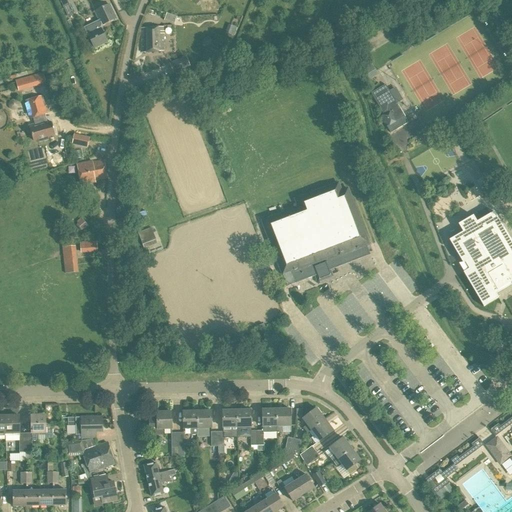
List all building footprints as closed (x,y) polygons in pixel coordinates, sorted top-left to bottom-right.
[(78,12),(72,0),(59,0),(68,17),(78,12)] [(94,48),(107,42),(100,27),(100,25),(116,18),(109,4),(94,11),(99,21),(84,28),(94,48)] [(142,52),(164,51),(163,27),(140,28),(142,52)] [(187,56),(174,61),(177,69),(190,64),(187,56)] [(377,67),(369,70),(373,81),(381,78),(377,67)] [(19,91),(46,84),(43,73),(16,80),(19,91)] [(390,133),(408,122),(385,85),(371,93),(384,115),(381,117),(390,133)] [(42,117),(42,116),(47,115),(44,106),(52,104),(49,94),(25,101),(30,120),(35,118),(35,119),(34,120),(35,124),(29,126),(34,141),(48,137),(43,117),(42,117)] [(80,135),(74,134),(72,144),(78,145),(80,135)] [(108,179),(104,160),(92,163),(92,161),(77,164),(81,185),(95,183),(95,181),(108,179)] [(489,187),(483,177),(476,181),(482,191),(489,187)] [(317,283),(334,277),(331,270),(370,255),(365,241),(367,240),(348,188),(341,191),(338,183),(295,199),(298,207),(262,221),(287,287),(289,286),(295,301),(316,293),(311,277),(314,276),(317,283)] [(458,224),(463,232),(449,240),(463,263),(465,263),(469,269),(463,273),(483,307),(498,298),(496,294),(511,284),(511,242),(494,212),(477,222),(473,216),(458,224)] [(82,219),(77,224),(82,230),(87,225),(82,219)] [(144,249),(157,244),(151,227),(137,233),(144,249)] [(81,252),(97,251),(96,242),(80,243),(81,252)] [(65,274),(78,272),(75,246),(62,247),(65,274)] [(381,276),(367,286),(381,306),(395,296),(381,276)] [(341,307),(353,326),(368,316),(356,297),(341,307)] [(323,320),(329,330),(335,326),(329,317),(323,320)] [(311,430),(325,420),(316,408),(303,418),(308,425),(303,428),(307,433),(311,430)] [(277,427),(276,427),(276,433),(283,432),(282,427),(291,426),(290,409),(276,410),(277,427)] [(223,428),(238,427),(237,410),(223,411),(223,428)] [(237,410),(238,427),(251,427),(251,410),(237,410)] [(263,427),(276,427),(277,427),(276,410),(262,410),(263,427)] [(191,435),(197,435),(198,435),(197,411),(183,412),(183,428),(191,428),(191,435)] [(198,435),(197,435),(197,437),(209,437),(208,428),(212,428),(211,411),(197,411),(198,435)] [(150,432),(158,432),(158,429),(172,429),(171,412),(157,412),(157,416),(150,416),(150,432)] [(19,415),(5,416),(6,434),(6,441),(19,441),(19,452),(26,452),(26,438),(26,437),(20,437),(19,415)] [(32,437),(26,437),(26,438),(26,452),(32,452),(32,441),(38,441),(38,435),(45,435),(45,438),(53,438),(52,424),(45,424),(45,415),(31,415),(32,437)] [(93,438),(93,432),(102,432),(102,416),(75,417),(76,435),(82,435),(82,438),(93,438)] [(490,430),(495,436),(503,430),(501,428),(511,420),(511,417),(500,426),(498,424),(490,430)] [(311,430),(319,441),(333,431),(325,420),(311,430)] [(500,465),(507,460),(511,456),(497,436),(485,446),(491,454),(494,458),(500,465)] [(291,454),(295,439),(288,437),(284,452),(287,457),(291,454)] [(333,463),(352,449),(343,438),(329,448),(334,454),(329,457),(333,463)] [(472,446),(458,457),(460,460),(474,449),(475,450),(483,444),(479,438),(471,444),(472,446)] [(291,454),(292,453),(299,453),(301,441),(295,439),(291,454)] [(91,478),(91,477),(90,473),(115,464),(108,443),(82,452),(81,441),(75,441),(65,443),(66,454),(83,454),(87,465),(82,466),(86,478),(91,478)] [(312,446),(300,455),(303,460),(316,451),(312,446)] [(357,468),(354,464),(360,460),(352,449),(333,463),(337,468),(341,464),(346,470),(349,474),(357,468)] [(316,451),(303,460),(307,466),(319,456),(316,451)] [(281,460),(284,464),(295,458),(292,453),(291,454),(287,457),(281,460)] [(273,471),(284,464),(281,460),(271,467),(273,471)] [(8,472),(17,472),(17,463),(8,463),(8,472)] [(62,477),(68,476),(66,463),(60,463),(62,477)] [(148,481),(169,476),(175,474),(174,470),(168,471),(158,473),(156,463),(144,466),(148,481)] [(446,478),(450,475),(446,469),(442,472),(439,468),(425,480),(435,493),(450,482),(446,478)] [(255,477),(257,481),(264,476),(271,486),(276,483),(267,469),(255,477)] [(319,487),(326,483),(319,472),(312,476),(319,487)] [(295,482),(303,495),(314,488),(312,485),(316,482),(312,476),(308,479),(306,475),(295,482)] [(169,476),(148,481),(152,497),(163,494),(161,483),(170,481),(169,476)] [(91,478),(86,478),(83,479),(84,482),(91,480),(95,498),(101,497),(102,503),(117,500),(113,481),(105,483),(104,477),(94,479),(93,477),(91,477),(91,478)] [(246,488),(257,481),(255,477),(243,484),(246,488)] [(293,501),(303,495),(295,482),(284,489),(293,501)] [(243,489),(246,488),(243,484),(231,492),(236,500),(246,494),(243,489)] [(40,506),(53,506),(53,490),(39,491),(40,506)] [(53,490),(53,506),(67,506),(66,490),(53,490)] [(13,507),(27,507),(26,491),(13,491),(13,507)] [(27,507),(40,506),(39,491),(26,491),(27,507)] [(265,500),(272,511),(275,511),(284,507),(276,494),(265,500)] [(230,507),(224,496),(218,500),(225,510),(230,507)] [(221,511),(225,510),(218,500),(213,503),(219,511),(221,511)] [(257,511),(272,511),(265,500),(255,507),(257,511)] [(459,511),(468,504),(465,500),(456,507),(459,511)] [(257,511),(255,507),(254,507),(250,501),(246,503),(250,510),(246,511),(257,511)] [(219,511),(213,503),(208,506),(212,511),(219,511)]
